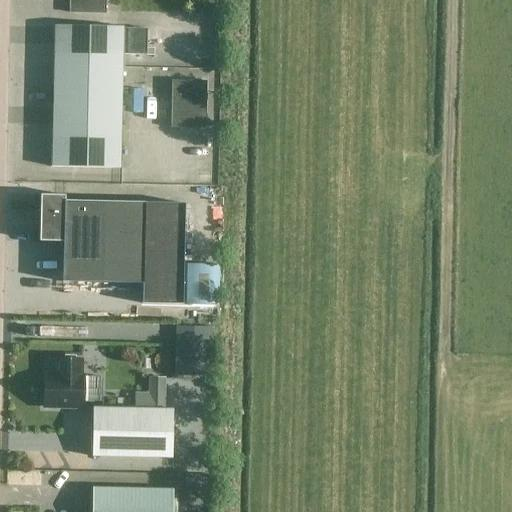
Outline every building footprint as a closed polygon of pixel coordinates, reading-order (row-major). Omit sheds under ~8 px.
[(72,0),(72,14),(105,15),(105,0),(72,0)] [(123,28),(54,26),(50,168),(120,169),(123,28)] [(226,183),(224,228),(241,229),(243,184),(226,183)] [(217,189),(170,188),(170,204),(180,204),(180,223),(217,224),(217,189)] [(144,203),(64,202),(62,283),(142,284),(144,203)] [(174,283),(192,282),(192,267),(173,268),(174,283)] [(221,293),(181,292),(180,325),(221,326),(221,293)] [(126,297),(126,307),(146,308),(146,298),(126,297)] [(81,361),(57,360),(57,376),(44,376),(43,408),(82,408),(83,376),(81,376),(81,361)] [(172,410),(92,408),(91,457),(171,458),(172,410)] [(171,511),(172,490),(92,489),(91,511),(171,511)]
